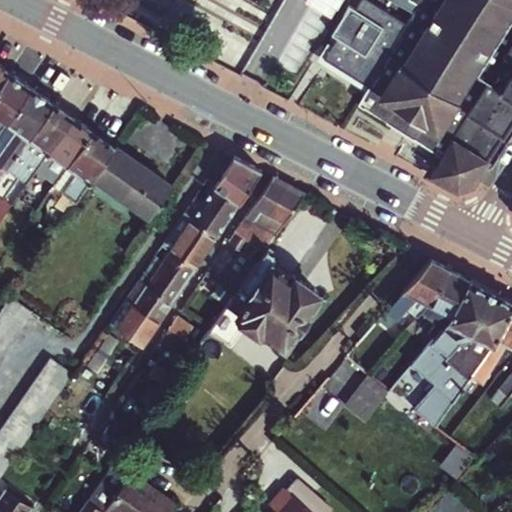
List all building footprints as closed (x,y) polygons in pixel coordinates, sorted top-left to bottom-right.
[(335,64),(369,86),(407,22),(371,0),(361,0),(356,9),(351,5),(333,33),(338,37),(325,58),(335,64)] [(511,119),(511,0),(420,0),(414,11),(407,22),(369,86),(359,103),(442,155),(453,137),(487,159),(511,119)] [(393,0),(414,11),(420,0),(393,0)] [(0,65),(0,85),(10,72),(0,65)] [(0,130),(31,86),(10,72),(0,85),(0,130)] [(0,178),(7,169),(54,102),(31,86),(0,130),(0,138),(5,142),(0,149),(0,178)] [(73,116),(54,102),(7,169),(26,182),(73,116)] [(26,182),(11,205),(21,211),(47,175),(55,182),(92,129),(73,116),(26,182)] [(53,184),(76,200),(93,176),(115,145),(92,129),(55,182),(53,184)] [(453,137),(442,155),(429,174),(458,190),(469,187),(487,159),(453,137)] [(172,184),(115,145),(93,176),(150,216),(172,184)] [(214,184),(240,201),(261,170),(234,156),(234,155),(232,158),(227,155),(211,179),(216,182),(214,184)] [(272,175),(262,191),(245,216),(260,226),(289,184),(283,181),(272,175)] [(196,195),(185,211),(192,216),(191,217),(217,235),(240,201),(214,184),(203,200),(196,195)] [(275,234),(305,192),(289,184),(260,226),(275,234)] [(0,220),(11,205),(0,197),(0,220)] [(169,250),(194,268),(217,235),(191,217),(184,212),(161,245),(169,250)] [(240,234),(263,251),(273,238),(275,234),(260,226),(245,216),(235,230),(240,234)] [(240,234),(235,230),(228,241),(233,245),(240,234)] [(233,245),(236,247),(256,261),(263,251),(240,234),(233,245)] [(279,350),(283,344),(285,346),(288,341),(293,340),(298,333),(297,329),(321,295),(317,292),(315,287),(309,283),(303,282),(291,274),(290,274),(274,263),(276,261),(272,249),(270,248),(275,240),(273,238),(263,251),(256,261),(233,294),(226,303),(225,304),(210,326),(208,329),(232,345),(245,327),(279,350)] [(239,257),(223,280),(220,285),(233,294),(256,261),(236,247),(232,252),(239,257)] [(155,256),(140,278),(172,300),(194,268),(169,250),(162,261),(155,256)] [(416,317),(420,312),(429,302),(432,303),(450,268),(430,258),(378,317),(388,326),(405,307),(416,317)] [(429,333),(434,338),(472,280),(450,268),(432,303),(429,302),(420,312),(436,324),(429,333)] [(205,275),(219,285),(220,285),(223,280),(209,270),(205,275)] [(140,278),(126,298),(159,321),(172,300),(140,278)] [(511,300),(484,286),(472,280),(434,338),(412,364),(434,384),(414,409),(416,410),(436,426),(453,401),(467,382),(511,308),(511,300)] [(212,294),(226,303),(233,294),(220,285),(219,285),(212,294)] [(10,295),(0,310),(0,353),(31,309),(10,295)] [(126,298),(109,322),(143,345),(159,321),(126,298)] [(509,342),(511,344),(511,308),(467,382),(478,389),(483,383),(509,342)] [(177,316),(169,328),(187,340),(185,343),(193,349),(197,344),(190,338),(196,330),(177,316)] [(187,340),(169,328),(162,338),(180,350),(185,343),(187,340)] [(193,349),(185,343),(180,350),(189,356),(193,349)] [(305,406),(326,425),(371,374),(350,355),(305,406)] [(32,428),(72,372),(51,357),(12,413),(32,428)] [(371,419),(393,385),(370,370),(348,405),(371,419)] [(511,372),(491,397),(500,404),(511,390),(511,372)] [(0,473),(32,428),(12,413),(0,429),(0,473)] [(458,445),(443,465),(460,477),(475,457),(458,445)] [(115,460),(77,511),(104,511),(107,508),(112,511),(170,511),(176,504),(115,460)] [(7,487),(0,497),(0,511),(29,511),(34,506),(7,487)] [(312,511),(283,487),(268,505),(275,511),(273,511),(312,511)] [(452,487),(428,511),(463,511),(471,504),(452,487)]
